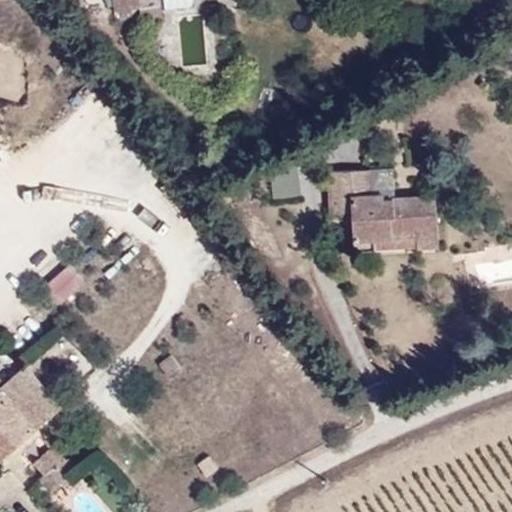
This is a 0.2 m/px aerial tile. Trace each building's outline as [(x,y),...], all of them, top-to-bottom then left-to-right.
[(161,41),(155,0),(100,0),(105,29),(129,26),(132,44),(161,41)] [(433,271),(430,214),(380,215),(380,208),(365,208),(364,186),(319,187),(322,234),(345,234),(349,273),(372,273),(372,262),(410,262),(410,272),(433,271)] [(72,262),(45,277),(57,299),(85,284),(72,262)] [(410,272),(410,262),(372,262),(372,273),(410,272)] [(158,361),(168,376),(182,368),(171,352),(158,361)] [(0,461),(52,419),(16,375),(0,387),(0,461)] [(63,489),(54,477),(60,471),(44,452),(22,471),(34,485),(29,490),(44,506),(63,489)] [(35,511),(44,506),(29,490),(15,503),(24,511),(35,511)]
